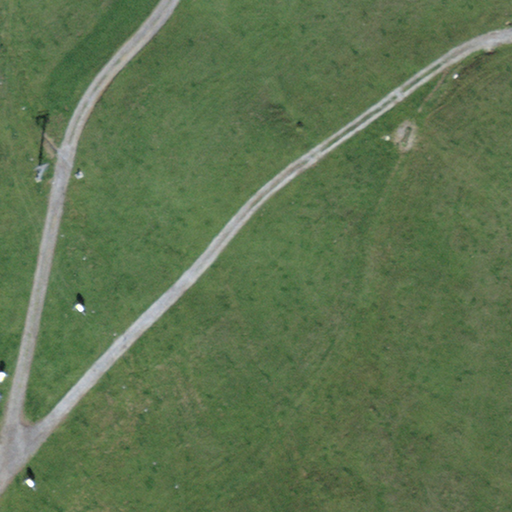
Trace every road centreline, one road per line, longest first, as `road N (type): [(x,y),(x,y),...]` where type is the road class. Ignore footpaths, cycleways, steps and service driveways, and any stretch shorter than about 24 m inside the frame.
road 1 (track): [(511,38),(462,49),(249,208),(197,273),(150,311),(0,474)]
road 2 (track): [(0,464),(64,156),(86,106),(167,0)]
